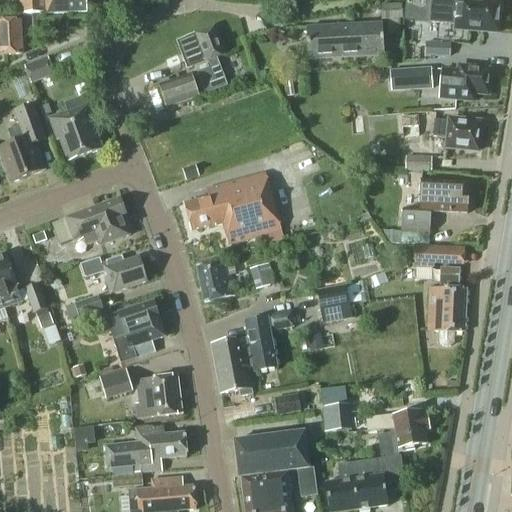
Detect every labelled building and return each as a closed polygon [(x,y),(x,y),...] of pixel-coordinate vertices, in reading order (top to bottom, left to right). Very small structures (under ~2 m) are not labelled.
[(19,0),(21,15),(44,14),(44,15),(86,12),(85,0),(19,0)] [(405,0),(405,1),(404,21),(430,23),(431,0),(405,0)] [(501,0),(497,0),(457,0),(458,1),(441,0),(431,0),(430,23),(455,25),(455,30),(498,34),(501,0)] [(401,34),(400,5),(380,6),(381,21),(386,21),(387,35),(401,34)] [(0,55),(21,55),(19,21),(0,22),(0,55)] [(384,57),(382,25),(306,29),(308,61),(384,57)] [(225,55),(214,27),(171,44),(181,71),(205,62),(207,68),(196,73),(204,94),(226,86),(216,58),(225,55)] [(426,44),(425,56),(449,58),(450,46),(426,44)] [(54,77),(47,58),(24,67),(31,86),(54,77)] [(440,99),(456,100),(472,102),(473,94),(487,95),(490,69),(459,66),(459,72),(442,70),(440,99)] [(431,90),(430,69),(390,72),(391,92),(431,90)] [(294,97),(291,72),(282,73),(286,98),(294,97)] [(22,88),(30,85),(27,76),(18,79),(22,88)] [(166,108),(173,105),(199,97),(192,76),(159,86),(166,108)] [(97,128),(86,96),(63,104),(66,113),(49,119),(57,142),(60,141),(68,163),(102,151),(94,129),(97,128)] [(45,142),(31,106),(13,113),(19,129),(9,133),(13,144),(0,148),(0,157),(10,184),(44,172),(34,146),(45,142)] [(52,115),(48,106),(40,110),(43,119),(52,115)] [(419,139),(418,117),(400,118),(402,140),(419,139)] [(478,123),(448,119),(448,122),(434,120),(432,138),(446,139),(445,149),(477,153),(479,134),(477,134),(478,123)] [(432,159),(405,157),(405,173),(431,174),(432,159)] [(198,177),(195,168),(182,172),(185,181),(198,177)] [(283,243),(280,232),(265,175),(206,191),(208,199),(182,206),(190,232),(213,226),(214,229),(222,227),(227,246),(253,239),(256,251),(283,243)] [(468,185),(421,183),(419,211),(402,211),(401,233),(401,234),(430,235),(431,213),(467,215),(467,212),(470,210),(470,202),(467,199),(468,185)] [(94,209),(64,220),(51,225),(59,247),(83,239),(86,247),(97,243),(99,247),(129,236),(122,218),(125,217),(119,200),(94,209)] [(401,234),(401,233),(382,232),(391,246),(400,247),(401,234)] [(47,242),(44,234),(32,238),(35,246),(47,242)] [(465,250),(414,247),(413,268),(433,269),(434,265),(464,266),(465,250)] [(5,255),(0,257),(0,298),(4,310),(21,303),(15,288),(17,287),(5,255)] [(146,283),(139,259),(123,264),(121,259),(102,265),(100,259),(79,265),(84,280),(103,274),(109,295),(146,283)] [(233,297),(225,261),(196,268),(204,304),(224,300),(223,299),(233,297)] [(274,286),(269,266),(250,271),(255,291),(274,286)] [(458,270),(439,269),(438,289),(429,289),(427,332),(438,333),(438,343),(441,347),(449,347),(453,343),(453,333),(463,334),(465,290),(458,290),(458,270)] [(384,286),(380,276),(370,280),(374,289),(384,286)] [(359,284),(345,287),(316,293),(320,311),(323,325),(354,319),(351,305),(362,303),(359,284)] [(46,311),(37,286),(24,291),(33,316),(46,311)] [(103,311),(98,298),(65,309),(69,322),(103,311)] [(164,338),(153,303),(105,318),(120,365),(136,360),(132,348),(164,338)] [(241,371),(247,370),(253,369),(254,374),(276,370),(269,330),(272,329),(272,332),(293,329),(290,314),(266,318),(266,322),(245,326),(248,342),(235,344),(238,366),(240,366),(241,371)] [(53,326),(49,315),(37,319),(41,331),(53,326)] [(323,350),(320,335),(308,337),(311,353),(323,350)] [(216,376),(241,371),(240,366),(238,366),(235,344),(211,349),(216,376)] [(87,377),(83,366),(73,369),(76,380),(87,377)] [(247,370),(241,371),(216,376),(220,396),(238,393),(239,399),(252,397),(247,370)] [(132,393),(126,371),(99,379),(105,401),(132,393)] [(181,417),(177,378),(136,383),(138,405),(134,406),(136,422),(181,417)] [(299,411),(297,396),(274,400),(276,414),(299,411)] [(349,431),(347,407),(322,410),(324,434),(349,431)] [(423,417),(422,412),(393,416),(393,417),(368,420),(369,431),(384,429),(384,430),(395,429),(398,453),(414,451),(413,447),(427,445),(425,431),(429,431),(427,416),(423,417)] [(152,430),(152,428),(135,429),(136,445),(105,448),(107,470),(134,468),(135,475),(161,473),(160,461),(186,459),(184,436),(164,438),(164,429),(152,430)] [(238,479),(240,478),(286,472),(296,471),(308,470),(304,434),(234,442),(238,479)] [(352,481),(356,511),(358,511),(386,509),(384,488),(404,485),(400,458),(395,460),(391,434),(377,437),(381,462),(348,466),(350,481),(352,481)] [(350,481),(348,466),(338,467),(340,482),(326,484),(328,511),(356,511),(352,481),(350,481)] [(308,470),(296,471),(300,500),(317,497),(314,469),(308,470)] [(291,511),(286,472),(240,478),(243,511),(291,511)] [(182,489),(181,479),(151,481),(152,490),(146,491),(142,487),(129,497),(130,511),(194,511),(193,488),(182,489)]
